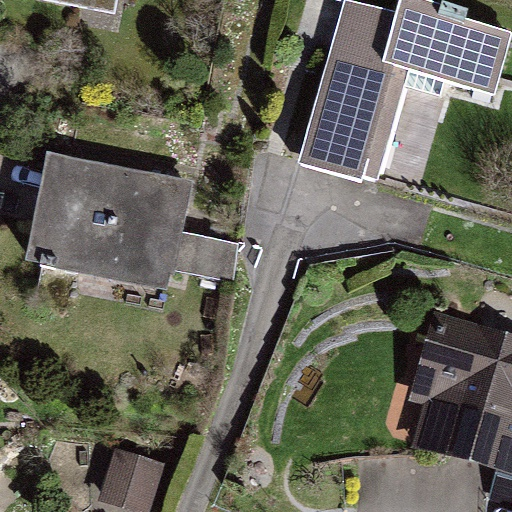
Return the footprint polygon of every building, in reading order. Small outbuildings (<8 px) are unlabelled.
[(7,0),(7,1),(115,22),(119,0),(7,0)] [(404,20),(346,5),(303,164),(376,184),(404,80),(497,104),(511,47),(511,28),(409,1),(404,20)] [(195,189),(50,164),(32,271),(172,295),(175,278),(233,288),(240,248),(210,243),(208,256),(184,252),(195,189)] [(511,335),(435,316),(411,403),(425,408),(413,455),(511,482),(511,335)] [(152,511),(163,475),(115,461),(101,506),(121,511),(152,511)]
